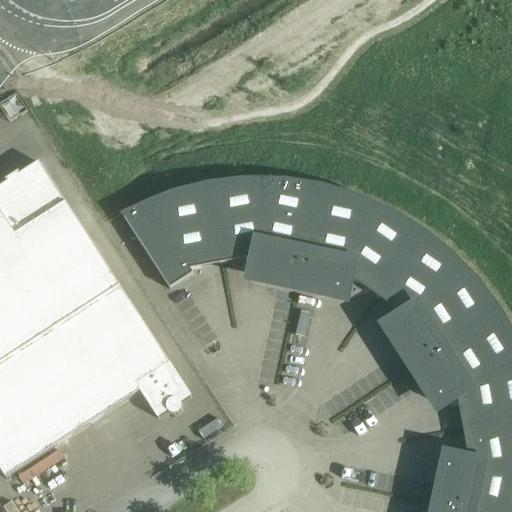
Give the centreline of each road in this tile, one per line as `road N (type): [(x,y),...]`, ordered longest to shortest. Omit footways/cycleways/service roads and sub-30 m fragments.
road 1 (unclassified): [(239,511),(285,476),(278,450),(253,442),(145,511)]
road 2 (unknown): [(239,447),(233,265)]
road 3 (unknown): [(266,443),(367,292)]
road 4 (unknown): [(285,461),(456,413)]
